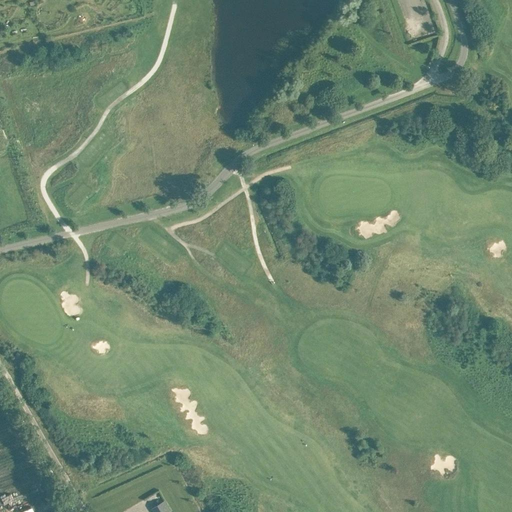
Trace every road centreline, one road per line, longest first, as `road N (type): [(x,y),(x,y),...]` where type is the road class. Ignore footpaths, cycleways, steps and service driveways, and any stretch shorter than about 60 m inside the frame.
road 1 (unclassified): [(0,250),(179,208),(255,148),(449,75),(463,52),(450,0)]
road 2 (unclassified): [(84,511),(0,361)]
